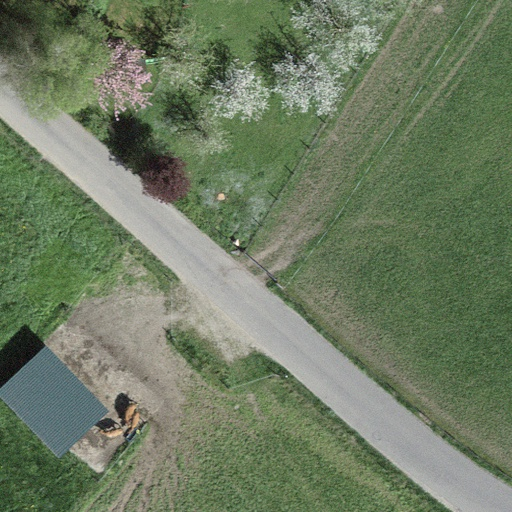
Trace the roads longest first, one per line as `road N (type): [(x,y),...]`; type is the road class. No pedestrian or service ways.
road 1 (unclassified): [(484,511),(442,489),(223,286)]
road 2 (residential): [(223,286),(0,78)]
